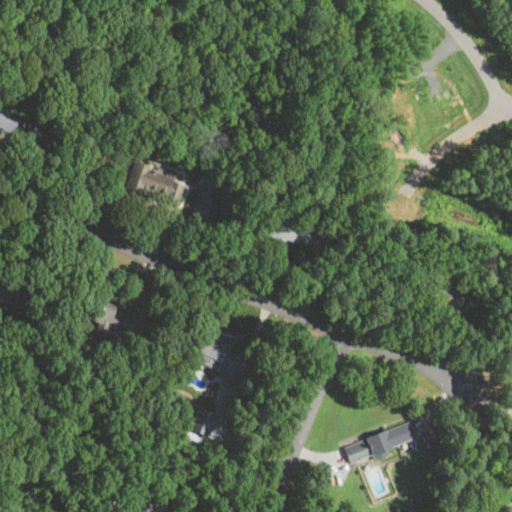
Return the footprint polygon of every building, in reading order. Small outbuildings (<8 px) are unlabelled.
[(0,112),(0,132),(11,138),(19,121),(0,112)] [(173,204),(180,179),(129,164),(121,189),(173,204)] [(206,211),(214,191),(199,185),(191,205),(206,211)] [(189,220),(202,225),(208,211),(195,206),(189,220)] [(260,234),(299,248),(305,229),(267,215),(260,234)] [(16,286),(0,283),(0,300),(13,303),(16,286)] [(423,302),(450,314),(457,296),(431,285),(423,302)] [(118,332),(123,314),(110,310),(112,305),(86,297),(79,320),(118,332)] [(233,378),(242,351),(198,336),(189,362),(233,378)] [(214,414),(196,407),(188,429),(205,436),(214,414)] [(384,447),(412,438),(407,423),(339,444),(345,463),(369,456),(370,459),(387,454),(384,447)] [(152,511),(155,504),(130,498),(126,511),(152,511)]
